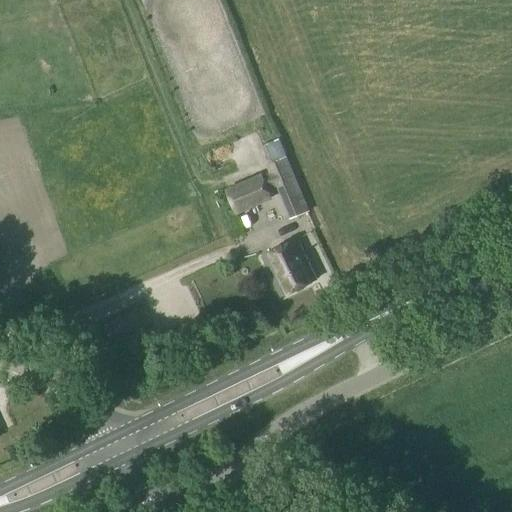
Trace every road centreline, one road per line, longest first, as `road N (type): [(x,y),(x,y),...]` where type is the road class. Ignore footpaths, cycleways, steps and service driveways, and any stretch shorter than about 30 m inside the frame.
road 1 (primary): [(121,447),(511,257)]
road 2 (unclassified): [(226,475),(304,412),(511,308)]
road 3 (unclassified): [(121,447),(70,399),(0,364)]
road 4 (primary): [(0,503),(121,447)]
